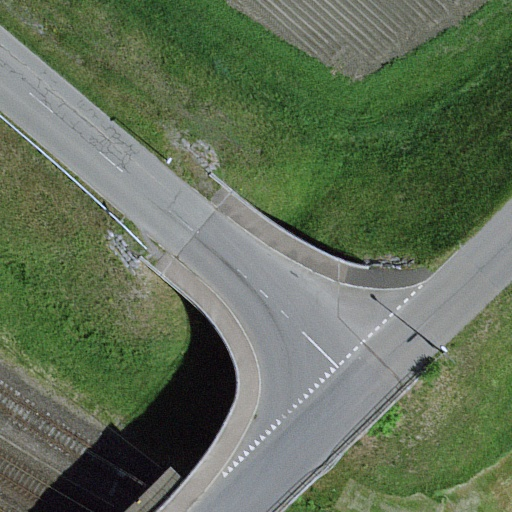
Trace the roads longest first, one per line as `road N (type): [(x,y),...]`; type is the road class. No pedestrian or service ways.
road 1 (unclassified): [(361,389),(195,233),(0,69)]
road 2 (unclassified): [(511,242),(361,389)]
road 3 (unclassified): [(361,389),(234,511)]
